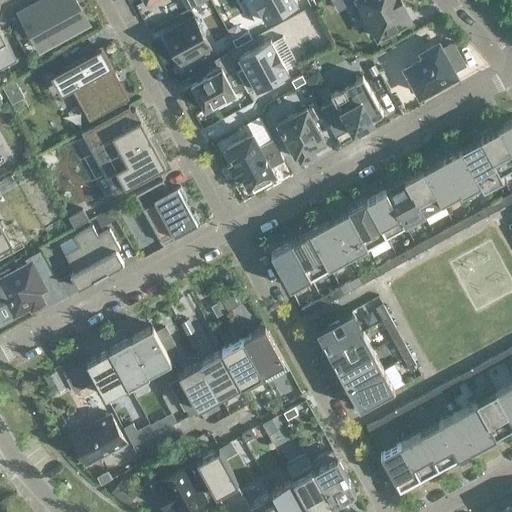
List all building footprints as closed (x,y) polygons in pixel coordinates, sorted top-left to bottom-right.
[(75,0),(40,0),(18,12),(29,32),(38,27),(48,45),(88,23),(75,0)] [(255,0),(265,18),(297,1),(295,0),(255,0)] [(346,0),(348,3),(354,0),(357,0),(369,20),(366,22),(373,36),(377,34),(378,36),(393,28),(394,30),(408,22),(407,20),(409,19),(402,5),(401,3),(398,0),(346,0)] [(195,17),(163,35),(178,63),(210,45),(195,17)] [(21,26),(14,30),(18,39),(25,35),(21,26)] [(0,68),(17,59),(0,28),(0,68)] [(232,39),(236,46),(252,37),(248,31),(232,39)] [(245,66),(236,71),(245,87),(260,79),(263,84),(287,70),(270,39),(239,56),(245,66)] [(438,43),(422,51),(425,57),(405,67),(407,70),(403,71),(411,85),(414,84),(420,94),(430,88),(432,87),(437,84),(437,85),(439,84),(439,83),(455,74),(453,71),(465,64),(452,42),(440,48),(438,43)] [(84,54),(61,67),(61,68),(50,74),(61,94),(72,87),(89,119),(89,120),(129,98),(112,66),(113,65),(102,44),(95,48),(96,50),(85,55),(84,54)] [(191,84),(204,109),(235,92),(226,76),(235,70),(226,53),(215,59),(219,67),(206,74),(207,76),(191,84)] [(301,74),(290,80),(294,87),(304,81),(301,74)] [(337,89),(330,93),(351,131),(353,130),(372,120),(371,118),(382,112),(362,75),(355,79),(353,76),(336,86),(337,89)] [(16,79),(5,86),(14,102),(25,96),(16,79)] [(81,131),(115,192),(165,164),(135,108),(131,110),(128,105),(81,131)] [(323,140),(324,139),(306,107),(277,123),(295,155),(297,154),(300,159),(315,151),(314,150),(325,144),(323,140)] [(511,119),(499,127),(511,150),(511,119)] [(499,173),(500,172),(511,165),(511,150),(499,127),(480,137),(499,173)] [(274,173),(270,166),(283,159),(273,139),(260,146),(252,132),(226,147),(248,188),(274,173)] [(499,173),(480,137),(461,147),(480,183),(483,190),(503,179),(500,172),(499,173)] [(461,193),(480,183),(461,147),(442,158),(461,193)] [(441,202),(442,201),(459,192),(461,194),(461,193),(442,158),(423,168),(441,202)] [(443,203),(442,201),(441,202),(423,168),(404,179),(423,214),(443,203)] [(169,191),(162,179),(134,194),(161,242),(197,222),(199,221),(194,211),(192,213),(184,199),(186,198),(180,186),(178,187),(177,186),(169,191)] [(404,179),(385,189),(404,224),(423,214),(404,179)] [(385,189),(366,199),(385,235),(404,224),(385,189)] [(502,197),(491,203),(495,210),(506,204),(502,197)] [(367,245),(385,235),(366,199),(347,210),(367,245)] [(491,203),(480,208),(484,216),(495,210),(491,203)] [(82,209),(68,216),(74,227),(88,219),(82,209)] [(110,209),(96,217),(101,227),(115,219),(110,209)] [(348,256),(367,245),(347,210),(328,220),(348,256)] [(464,217),(453,223),(457,231),(468,225),(464,217)] [(329,266),(348,256),(328,220),(318,225),(309,230),(329,266)] [(0,252),(12,246),(0,223),(0,252)] [(453,223),(442,229),(446,236),(457,231),(453,223)] [(78,287),(107,271),(123,262),(116,250),(120,248),(109,228),(98,235),(92,225),(74,235),(79,245),(64,253),(74,271),(70,273),(78,287)] [(310,276),(329,266),(309,230),(290,241),(310,276)] [(426,238),(415,244),(419,251),(430,245),(426,238)] [(289,287),(310,276),(290,241),(270,252),(289,287)] [(415,244),(405,250),(408,257),(419,251),(415,244)] [(388,259),(377,265),(381,272),(392,266),(388,259)] [(14,315),(32,305),(42,300),(38,292),(46,288),(31,261),(0,278),(0,303),(6,300),(14,315)] [(377,265),(367,271),(371,278),(381,272),(377,265)] [(350,280),(339,285),(343,293),(354,287),(350,280)] [(339,285),(329,291),(333,299),(343,293),(339,285)] [(232,294),(222,299),(227,310),(238,304),(232,294)] [(222,299),(211,305),(217,316),(227,310),(222,299)] [(311,301),(300,307),(304,314),(315,308),(311,301)] [(384,305),(376,309),(382,319),(389,315),(384,305)] [(351,310),(316,329),(322,341),(327,338),(332,346),(327,349),(362,330),(351,310)] [(389,315),(382,319),(388,330),(395,326),(389,315)] [(188,319),(181,322),(188,335),(195,331),(188,319)] [(152,324),(129,337),(149,372),(171,360),(162,343),(156,333),(152,324)] [(264,325),(242,337),(261,372),(284,360),(264,325)] [(165,328),(156,333),(162,343),(171,338),(165,328)] [(373,349),(362,330),(327,349),(332,360),(338,357),(342,365),(337,368),(373,349)] [(149,372),(129,337),(108,348),(128,383),(149,372)] [(221,349),(240,384),(261,372),(242,337),(221,349)] [(404,343),(397,346),(403,357),(410,353),(404,343)] [(128,383),(108,348),(86,360),(105,396),(128,383)] [(221,349),(200,360),(219,395),(240,384),(221,349)] [(337,368),(348,387),(383,368),(373,349),(337,368)] [(410,353),(403,357),(409,368),(416,364),(410,353)] [(480,363),(484,370),(495,364),(491,357),(480,363)] [(195,404),(197,407),(219,395),(200,360),(178,372),(188,391),(195,404)] [(469,368),(473,376),(484,370),(480,363),(469,368)] [(86,368),(66,379),(74,393),(93,382),(86,368)] [(394,388),(383,368),(348,387),(359,407),(394,388)] [(442,383),(446,391),(457,385),(453,378),(442,383)] [(511,421),(511,380),(495,389),(495,390),(511,421)] [(431,389),(435,396),(446,391),(442,383),(431,389)] [(495,435),(511,426),(511,421),(495,390),(495,389),(493,385),(473,396),(475,400),(476,400),(495,435)] [(188,391),(178,397),(185,410),(195,404),(188,391)] [(404,404),(408,411),(419,406),(415,398),(404,404)] [(476,400),(475,400),(457,410),(476,446),(495,435),(476,400)] [(394,410),(398,417),(408,411),(404,404),(394,410)] [(287,418),(298,413),(293,405),(283,411),(287,418)] [(457,456),(476,446),(457,410),(438,421),(457,456)] [(110,413),(71,434),(86,462),(125,441),(110,413)] [(160,418),(150,424),(155,433),(166,428),(160,418)] [(376,420),(365,426),(369,433),(380,427),(376,420)] [(438,466),(457,456),(438,421),(419,431),(438,466)] [(132,422),(123,427),(133,445),(142,440),(132,422)] [(245,441),(255,435),(251,428),(241,434),(245,441)] [(419,477),(438,466),(419,431),(400,441),(419,477)] [(399,488),(419,477),(400,441),(380,452),(399,488)] [(238,481),(219,446),(196,459),(210,483),(215,494),(238,481)] [(314,468),(333,503),(355,491),(332,449),(310,461),(314,468)] [(157,493),(165,508),(174,502),(179,511),(181,511),(205,500),(199,489),(210,483),(196,459),(161,478),(166,487),(157,493)] [(314,468),(293,479),(310,511),(316,511),(333,503),(314,468)] [(108,471),(97,477),(101,485),(112,479),(108,471)] [(111,491),(122,500),(133,487),(122,478),(111,491)] [(310,511),(293,479),(272,491),(283,511),(310,511)] [(283,511),(272,491),(249,503),(254,511),(283,511)]
